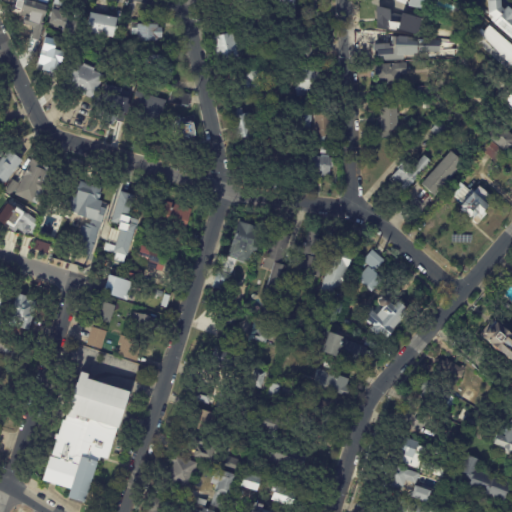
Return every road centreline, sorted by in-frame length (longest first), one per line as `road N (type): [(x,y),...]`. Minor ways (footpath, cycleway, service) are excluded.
road 1 (residential): [(0,36),(51,131),(76,148),(228,192),(357,207),(456,298)]
road 2 (residential): [(185,4),(228,192),(122,511)]
road 3 (residential): [(511,233),(371,410),(338,511)]
road 4 (residential): [(73,286),(7,511)]
road 5 (residential): [(343,0),(357,207)]
